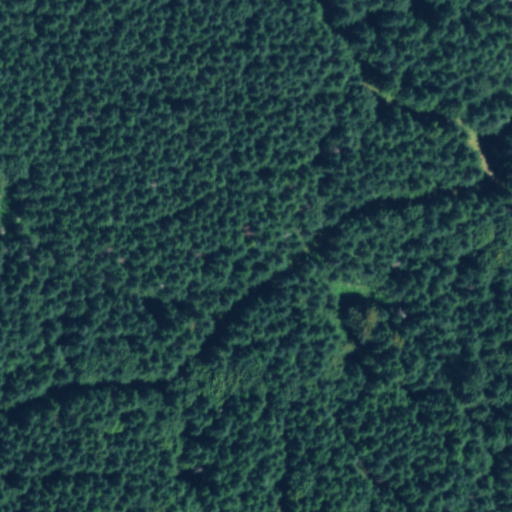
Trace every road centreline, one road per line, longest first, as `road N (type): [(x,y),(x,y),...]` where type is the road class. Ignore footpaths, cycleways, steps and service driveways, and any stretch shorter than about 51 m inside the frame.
road 1 (track): [(0,417),(112,384),(174,378),(345,222),(501,181)]
road 2 (track): [(321,0),(372,88),(384,100),(458,119),(511,191)]
